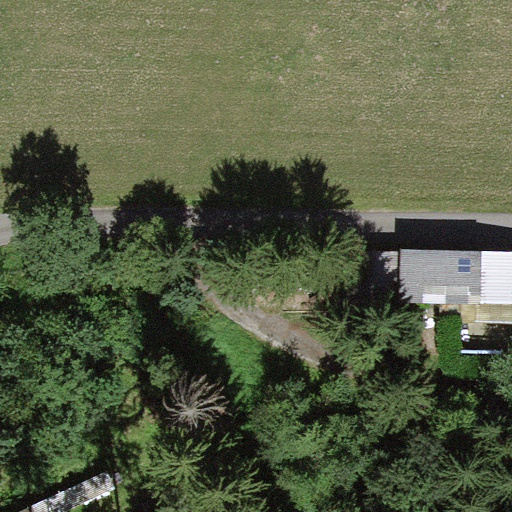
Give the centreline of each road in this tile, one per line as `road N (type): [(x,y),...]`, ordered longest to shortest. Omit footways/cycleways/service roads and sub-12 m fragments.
road 1 (track): [(0,242),(170,250),(511,241)]
road 2 (track): [(170,250),(241,325),(409,385),(511,391)]
